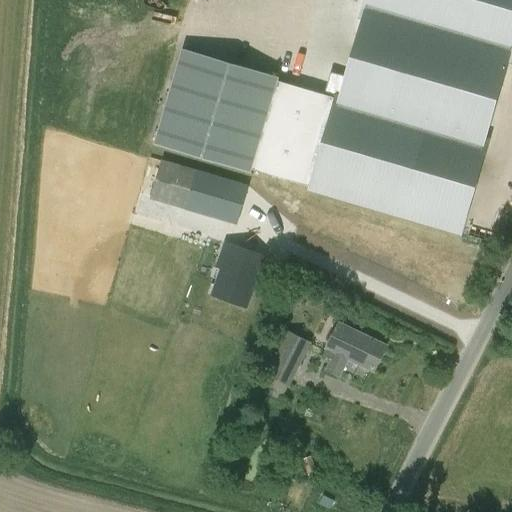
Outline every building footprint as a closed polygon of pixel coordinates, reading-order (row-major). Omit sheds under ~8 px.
[(309,187),(308,192),(461,236),(462,235),(490,139),(486,138),(508,62),(511,62),(511,0),(364,0),(359,18),(362,19),(345,77),(330,72),(324,95),(335,99),(309,187)] [(252,170),(309,187),(335,99),(278,82),(279,77),(183,49),(155,147),(251,175),(252,170)] [(201,172),(162,160),(150,200),(189,212),(201,172)] [(227,258),(223,270),(218,283),(249,294),(263,255),(227,242),(222,257),(227,258)] [(339,377),(348,360),(374,372),(386,347),(339,324),(323,356),(332,360),(327,371),(339,377)] [(290,388),(311,343),(288,332),(266,376),(290,388)]
